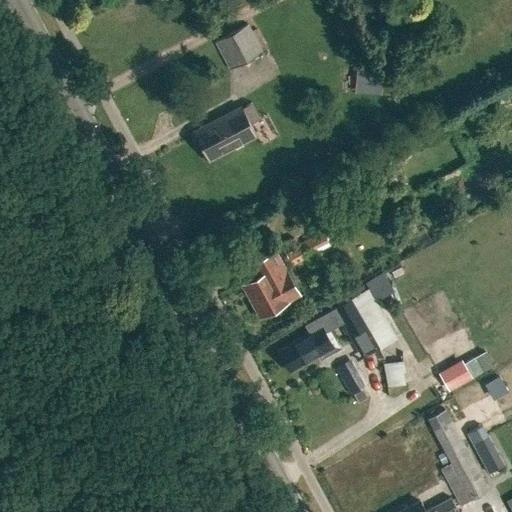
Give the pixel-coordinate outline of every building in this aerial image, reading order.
[(263,51),(253,32),(248,23),(214,42),(229,69),(263,51)] [(382,73),(357,71),(356,90),(380,92),(382,73)] [(197,129),(200,136),(197,137),(208,160),(256,136),(241,107),(197,129)] [(363,164),(353,170),(363,187),(374,182),(363,164)] [(292,266),(307,258),(330,245),(322,231),(298,243),(299,245),(285,253),(292,266)] [(258,317),(290,300),(298,295),(273,251),(255,261),(262,274),(241,286),(258,317)] [(374,283),(357,292),(385,342),(402,333),(374,283)] [(334,307),(343,322),(350,336),(367,326),(350,298),(334,307)] [(325,332),(343,322),(334,307),(304,324),(309,333),(278,351),(289,371),(333,346),(325,332)] [(494,365),(486,351),(464,363),(462,359),(439,372),(449,390),(494,365)] [(403,360),(383,363),(387,386),(405,384),(403,372),(405,372),(403,360)] [(359,372),(344,381),(352,394),(353,393),(362,388),(367,385),(359,372)] [(499,375),(485,383),(491,394),(506,385),(499,375)] [(362,388),(353,393),(358,402),(367,397),(362,388)] [(448,410),(427,421),(470,501),(490,490),(448,410)] [(483,438),(472,443),(488,473),(499,468),(483,438)] [(425,511),(419,500),(396,511),(450,511),(444,500),(425,511)]
